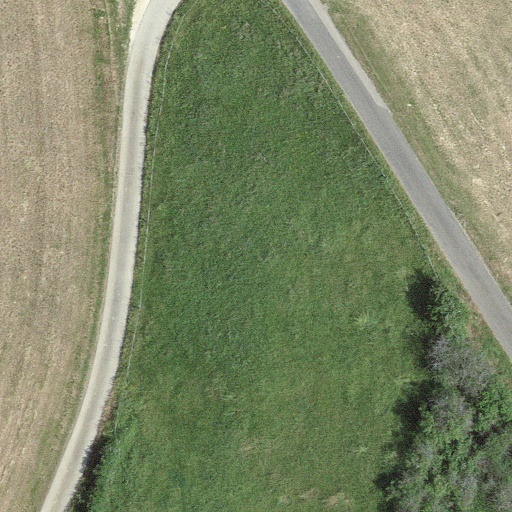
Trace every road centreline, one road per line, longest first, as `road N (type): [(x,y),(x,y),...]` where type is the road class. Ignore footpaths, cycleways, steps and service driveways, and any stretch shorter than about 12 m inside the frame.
road 1 (track): [(56,511),(102,394),(124,282),(145,55),(171,0)]
road 2 (tertiary): [(298,0),(511,334)]
